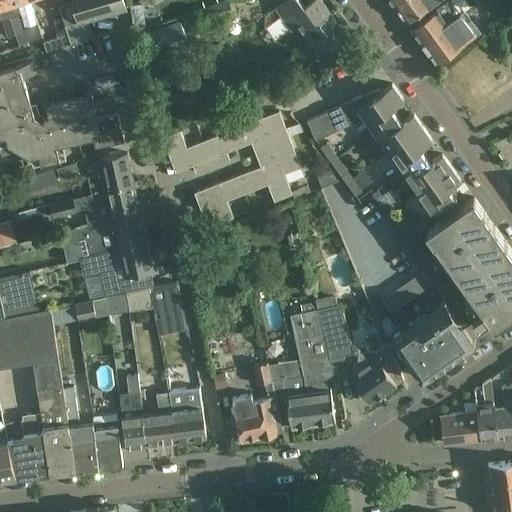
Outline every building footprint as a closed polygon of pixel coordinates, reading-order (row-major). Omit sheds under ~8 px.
[(6,6),(4,0),(0,0),(0,19),(3,19),(10,17),(6,6)] [(25,0),(4,0),(6,6),(10,17),(3,19),(6,28),(20,23),(18,15),(21,14),(18,2),(25,0)] [(73,0),(79,20),(65,24),(67,29),(71,44),(94,38),(88,18),(126,7),(123,0),(73,0)] [(229,0),(225,0),(213,5),(200,11),(195,13),(201,28),(236,14),(229,0)] [(197,4),(200,11),(213,5),(211,0),(203,0),(200,2),(200,3),(197,4)] [(301,0),(284,0),(275,6),(292,29),(299,25),(321,56),(348,36),(322,0),(311,0),(305,5),(301,0)] [(399,0),(394,4),(407,22),(437,0),(399,0)] [(438,10),(428,16),(412,28),(424,45),(439,34),(437,31),(465,11),(470,7),(465,0),(447,0),(437,8),(438,10)] [(481,33),(465,11),(437,31),(439,34),(424,45),(438,64),(481,33)] [(180,21),(143,35),(152,61),(190,47),(180,21)] [(23,32),(20,23),(6,28),(8,36),(23,32)] [(71,44),(67,29),(57,32),(59,37),(44,41),(47,51),(71,44)] [(20,65),(17,65),(0,70),(0,148),(2,155),(11,152),(9,144),(28,157),(36,155),(38,163),(60,158),(57,146),(93,137),(96,148),(105,146),(125,141),(115,98),(93,103),(94,104),(90,105),(88,97),(88,96),(87,96),(48,105),(47,105),(50,119),(43,121),(35,116),(33,109),(23,77),(37,73),(35,66),(21,70),(20,65)] [(404,99),(393,83),(381,91),(380,88),(352,100),(361,119),(365,117),(375,130),(397,114),(392,107),(404,99)] [(267,163),(237,175),(244,193),(268,183),(275,200),(292,193),(284,173),(301,166),(286,129),(279,111),(263,117),(256,100),(213,117),(220,134),(204,140),(214,165),(231,159),(227,151),(252,141),(259,158),(264,156),(267,163)] [(361,119),(352,100),(341,105),(349,124),(361,119)] [(349,124),(341,105),(330,110),(338,129),(349,124)] [(338,129),(330,110),(318,115),(327,134),(338,129)] [(402,121),(397,114),(375,130),(389,150),(423,126),(414,113),(402,121)] [(327,134),(318,115),(307,119),(316,139),(327,134)] [(433,139),(423,126),(389,150),(403,171),(426,154),(421,148),(433,139)] [(172,159),(176,171),(194,164),(196,172),(214,165),(204,140),(187,146),(181,130),(163,136),(172,159)] [(328,142),(321,146),(332,161),(338,156),(328,142)] [(127,153),(108,157),(101,159),(93,164),(95,175),(89,176),(92,193),(134,182),(127,153)] [(431,161),(426,154),(403,171),(418,191),(452,166),(442,153),(431,161)] [(348,171),(338,156),(332,161),(342,176),(348,171)] [(76,162),(57,168),(61,179),(80,174),(76,162)] [(461,180),(452,166),(418,191),(432,212),(457,194),(457,193),(454,194),(450,188),(461,180)] [(237,175),(195,192),(202,209),(210,206),(216,223),(235,216),(228,199),(244,193),(237,175)] [(352,177),(346,181),(356,195),(362,190),(352,177)] [(141,212),(134,182),(92,193),(50,204),(53,216),(88,208),(92,224),(141,212)] [(393,209),(382,194),(376,199),(386,213),(393,209)] [(474,197),(458,208),(426,231),(435,243),(441,238),(489,305),(473,316),(470,315),(469,315),(414,238),(415,234),(429,223),(425,217),(399,235),(446,298),(447,300),(458,317),(459,317),(464,324),(476,340),(511,314),(511,249),(497,228),(495,226),(486,214),(487,213),(485,211),(474,197)] [(403,223),(393,209),(386,213),(396,228),(403,223)] [(147,241),(141,212),(92,224),(61,231),(64,243),(112,232),(112,234),(117,233),(120,247),(147,241)] [(0,221),(0,245),(17,242),(11,219),(0,221)] [(154,271),(147,241),(120,247),(81,256),(85,271),(104,267),(109,292),(130,288),(129,285),(135,283),(133,275),(154,271)] [(425,271),(418,276),(426,287),(432,283),(425,271)] [(0,277),(0,296),(5,317),(36,311),(34,302),(26,303),(20,273),(0,277)] [(418,276),(412,281),(420,292),(426,287),(418,276)] [(177,280),(150,286),(153,306),(158,326),(173,323),(169,307),(183,304),(177,280)] [(406,285),(400,289),(408,300),(413,296),(406,285)] [(127,291),(129,310),(153,306),(150,286),(127,291)] [(400,289),(395,293),(403,304),(408,300),(400,289)] [(109,314),(129,310),(127,291),(107,296),(109,314)] [(395,293),(389,297),(397,308),(403,304),(395,293)] [(316,299),(317,301),(330,358),(354,353),(348,329),(342,303),(338,304),(336,294),(316,299)] [(389,297),(384,300),(392,312),(397,308),(389,297)] [(95,316),(91,299),(73,303),(77,321),(95,316)] [(447,300),(395,336),(406,352),(406,353),(407,354),(412,360),(411,360),(411,361),(423,378),(448,360),(456,354),(476,340),(464,324),(459,317),(458,317),(447,300)] [(334,377),(330,358),(317,301),(301,304),(303,312),(292,315),(301,359),(269,364),(272,380),(281,414),(290,413),(292,427),(336,421),(331,389),(329,389),(326,379),(334,377)] [(53,307),(36,311),(5,317),(0,318),(0,367),(34,362),(60,357),(53,307)] [(354,373),(351,375),(358,386),(369,402),(404,379),(388,343),(374,352),(366,350),(352,345),(354,353),(359,355),(358,363),(353,366),(352,371),(354,373)] [(64,387),(60,357),(34,362),(41,412),(49,463),(50,463),(51,467),(69,465),(69,457),(74,457),(69,422),(64,387)] [(252,393),(245,394),(233,397),(237,415),(226,418),(230,438),(241,436),(245,439),(284,430),(281,414),(272,380),(269,364),(268,361),(254,364),(259,384),(265,383),(268,396),(254,399),(252,393)] [(143,413),(138,374),(127,375),(130,391),(129,391),(129,392),(120,393),(127,447),(147,444),(143,413)] [(494,406),(490,378),(483,383),(485,402),(476,403),(481,438),(498,436),(494,406)] [(75,386),(64,387),(69,422),(74,457),(75,467),(74,467),(74,468),(97,466),(99,466),(94,422),(80,424),(75,386)] [(200,387),(182,389),(169,391),(176,441),(206,437),(201,397),(200,387)] [(176,441),(169,391),(156,392),(159,411),(143,413),(147,444),(176,441)] [(511,434),(511,398),(504,400),(504,405),(494,406),(498,436),(511,434)] [(481,438),(476,403),(476,410),(441,414),(444,443),(481,438)] [(8,442),(16,476),(42,473),(40,464),(49,463),(41,412),(23,414),(24,419),(22,419),(25,437),(8,440),(8,442)] [(116,413),(93,416),(94,422),(99,466),(123,464),(117,418),(117,419),(116,413)] [(0,477),(16,476),(8,442),(0,444),(0,477)] [(510,511),(511,511),(511,482),(509,461),(489,463),(494,511),(510,511)]
